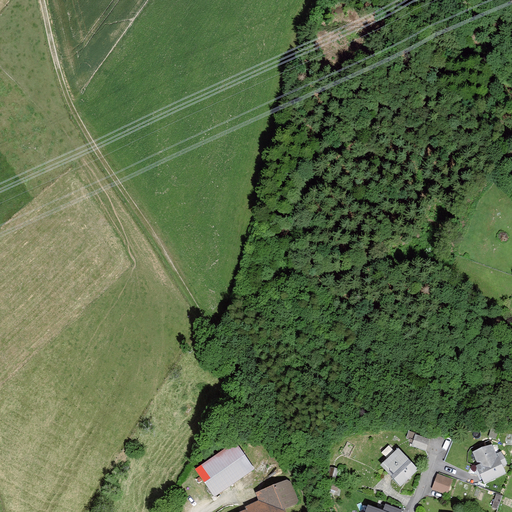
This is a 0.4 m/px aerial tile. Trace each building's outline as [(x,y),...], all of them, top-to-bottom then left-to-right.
[(431,437),(415,432),(411,445),(426,450),(431,437)] [(236,441),(197,467),(215,494),(254,468),(236,441)] [(493,441),(472,449),(478,463),(477,464),(484,482),(506,472),(503,465),(508,463),(502,449),(497,450),(493,441)] [(398,447),(381,463),(402,484),(418,468),(398,447)] [(452,478),(438,473),(432,490),(446,494),(452,478)] [(260,504),(237,511),(287,511),(286,508),(299,503),(290,479),(255,492),(260,504)] [(392,511),(368,503),(364,511),(392,511)]
